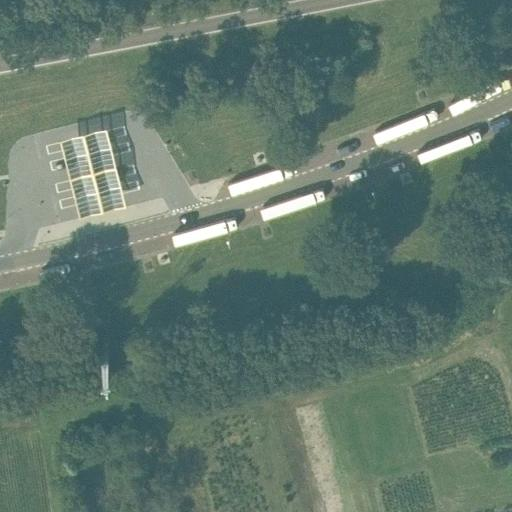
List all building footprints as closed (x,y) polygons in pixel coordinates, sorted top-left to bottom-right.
[(122,210),(102,132),(55,143),(75,222),(122,210)] [(241,175),(244,185),(278,175),(274,164),(241,175)] [(299,207),(295,193),(243,209),(247,223),(299,207)] [(86,333),(98,330),(96,320),(84,323),(86,333)] [(492,456),(511,450),(511,441),(489,448),(492,456)]
